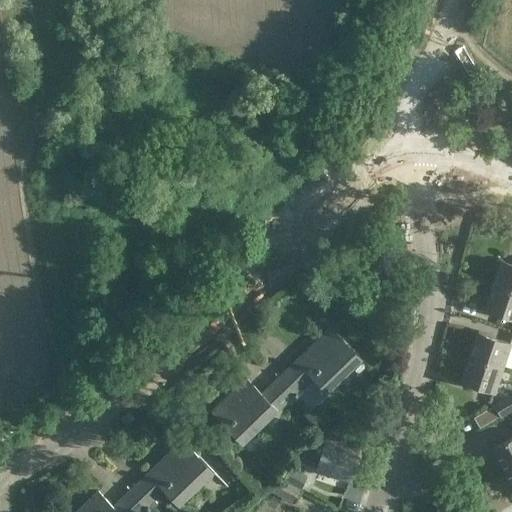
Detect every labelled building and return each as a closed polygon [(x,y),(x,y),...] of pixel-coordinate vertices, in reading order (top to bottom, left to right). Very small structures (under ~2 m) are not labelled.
[(511,263),(501,260),(493,284),(511,290),(511,263)] [(511,317),(511,290),(493,284),(485,308),(511,317)] [(280,375),(299,396),(311,409),(351,370),(350,370),(362,358),(331,326),(280,375)] [(477,331),(468,356),(501,367),(509,342),(477,331)] [(492,391),(501,367),(468,356),(460,380),(492,391)] [(280,375),(261,393),(246,377),(210,411),(242,444),(278,410),(288,401),(291,403),(299,396),(280,375)] [(511,410),(511,392),(493,404),(500,417),(511,410)] [(511,435),(492,446),(505,470),(511,465),(511,435)] [(318,438),(294,460),(318,467),(348,477),(356,453),(357,449),(328,439),(327,441),(318,438)] [(129,490),(148,511),(156,503),(154,500),(163,491),(176,505),(212,472),(182,440),(129,490)] [(306,477),(288,468),(283,479),(300,488),(306,477)] [(299,489),(277,478),(271,490),(293,502),(299,489)] [(147,511),(148,511),(129,490),(111,506),(98,492),(75,511),(147,511)]
